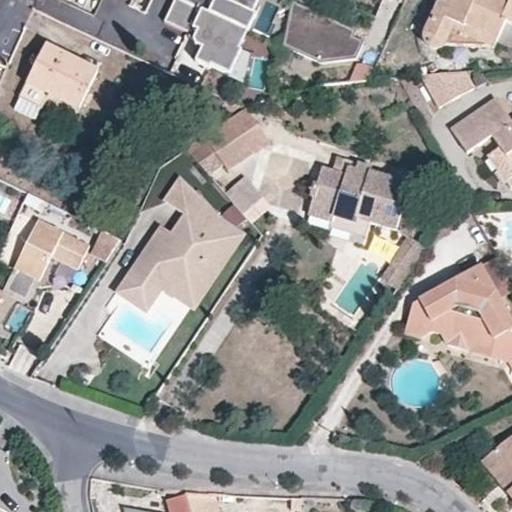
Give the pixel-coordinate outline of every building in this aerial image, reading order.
[(111,0),(132,10),(136,0),(111,0)] [(217,1),(216,0),(182,0),(181,4),(209,18),(217,1)] [(216,0),(217,1),(209,18),(252,38),(259,24),(262,25),(273,1),(270,0),(216,0)] [(356,29),(290,0),(280,48),(319,61),(356,58),(363,40),(353,35),(356,29)] [(445,44),(452,29),(494,48),(497,42),(506,23),(511,25),(511,0),(440,0),(425,34),(424,37),(425,40),(426,43),(430,46),(435,48),(440,47),(443,46),(445,44)] [(244,56),(252,38),(209,18),(181,4),(169,29),(195,41),(194,44),(198,46),(200,52),(206,55),(203,61),(200,68),(214,75),(215,72),(231,80),(234,82),(246,57),(244,56)] [(511,25),(506,23),(497,42),(511,47),(511,25)] [(494,48),(452,29),(445,44),(443,46),(440,47),(494,48)] [(28,83),(50,94),(79,108),(97,71),(46,46),(28,83)] [(246,90),(252,60),(246,57),(234,82),(231,80),(230,82),(246,90)] [(475,87),(467,71),(421,74),(438,107),(475,87)] [(20,98),(42,109),(50,94),(28,83),(20,98)] [(511,184),(511,119),(496,98),(452,129),(468,153),(492,136),(499,146),(488,155),(509,186),(511,184)] [(265,134),(245,107),(204,136),(224,164),(265,134)] [(270,141),(265,134),(224,164),(230,171),(270,141)] [(350,159),(336,156),(332,170),(345,174),(348,164),(350,159)] [(334,215),(354,221),(355,217),(372,223),(396,230),(401,214),(405,215),(409,201),(405,199),(409,184),(370,172),(372,168),(357,163),(356,167),(348,164),(345,174),(332,170),(323,167),(318,183),(314,182),(309,198),(313,199),(309,214),(332,221),(334,215)] [(226,194),(243,213),(264,194),(247,175),(226,194)] [(213,211),(180,178),(165,200),(185,214),(171,235),(165,231),(128,285),(149,299),(160,282),(192,304),(237,238),(208,218),(213,211)] [(128,285),(165,231),(160,228),(117,290),(148,310),(162,290),(194,313),(247,234),(213,211),(208,218),(237,238),(192,304),(160,282),(149,299),(128,285)] [(332,221),(330,229),(367,240),(372,223),(355,217),(354,221),(334,215),(332,221)] [(35,280),(39,282),(51,260),(76,272),(88,248),(38,223),(14,270),(17,272),(35,280)] [(106,265),(122,241),(102,230),(89,256),(106,265)] [(398,289),(426,246),(411,236),(382,278),(398,289)] [(430,333),(441,335),(444,338),(448,345),(467,350),(478,345),(502,351),(511,345),(511,323),(481,265),(413,303),(406,334),(421,338),(430,333)] [(25,301),(35,280),(17,272),(7,292),(25,301)] [(239,386),(280,411),(316,360),(276,335),(239,386)] [(511,360),(511,345),(502,351),(478,345),(467,350),(509,362),(511,360)] [(511,436),(491,455),(511,479),(511,490),(509,493),(511,496),(511,436)] [(511,479),(491,455),(482,463),(509,493),(511,490),(511,479)] [(191,511),(220,511),(216,494),(186,492),(187,493),(191,511)] [(191,511),(187,493),(167,499),(170,511),(155,511),(124,507),(124,511),(191,511)] [(300,499),(293,498),(293,511),(303,511),(303,499),(300,499)]
